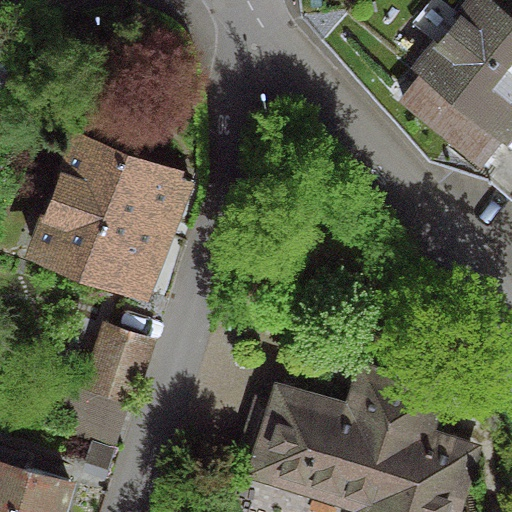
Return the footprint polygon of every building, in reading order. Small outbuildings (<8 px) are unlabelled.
[(420,69),(396,97),(475,162),(511,117),(511,27),(479,0),(469,0),(434,42),(435,43),(416,66),(420,69)] [(0,51),(0,88),(12,85),(20,73),(17,58),(4,50),(0,51)] [(138,248),(167,173),(73,136),(29,248),(143,293),(158,256),(138,248)] [(107,445),(141,340),(103,326),(84,384),(56,375),(41,423),(107,445)] [(381,509),(379,511),(442,511),(462,450),(403,432),(415,393),(427,397),(428,394),(370,376),(357,417),(276,392),(270,411),(256,406),(238,464),(381,509)] [(0,511),(53,511),(63,480),(23,468),(27,454),(0,445),(0,511)] [(84,446),(78,463),(101,470),(106,453),(84,446)]
